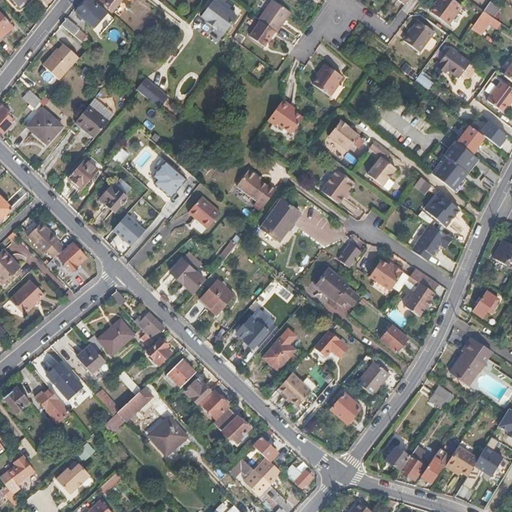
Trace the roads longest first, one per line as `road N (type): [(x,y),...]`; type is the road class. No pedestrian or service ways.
road 1 (residential): [(340,474),(432,352),(511,168)]
road 2 (residential): [(119,272),(340,474)]
road 3 (residential): [(0,150),(119,272)]
road 4 (residential): [(0,371),(119,272)]
road 5 (residential): [(454,511),(340,474)]
